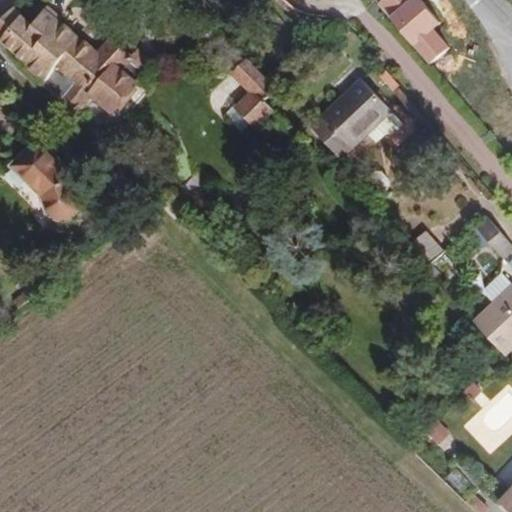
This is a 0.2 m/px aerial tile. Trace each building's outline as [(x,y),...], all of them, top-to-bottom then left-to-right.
[(201,1),(200,0),(189,0),(188,1),(194,8),(201,1)] [(201,1),(194,8),(190,12),(199,21),(210,10),(201,1)] [(9,27),(27,9),(25,6),(2,29),(12,39),(15,34),(9,27)] [(43,23),(27,9),(9,27),(15,34),(12,39),(57,82),(91,37),(57,8),(43,23)] [(110,53),(91,37),(57,82),(92,115),(108,99),(125,113),(156,75),(159,78),(167,69),(157,60),(151,67),(144,61),(121,41),(110,53)] [(150,54),(144,61),(151,67),(157,60),(150,54)] [(249,108),(259,118),(275,104),(289,91),(259,61),(246,75),(262,92),(249,108)] [(391,136),(399,146),(407,145),(418,134),(377,91),(330,138),(357,168),(383,144),(391,136)] [(234,114),(247,129),(259,118),(249,108),(244,103),(234,114)] [(259,118),(262,122),(267,126),(281,110),(275,104),(259,118)] [(259,118),(247,129),(251,133),(262,122),(259,118)] [(390,153),(399,146),(391,136),(383,144),(390,153)] [(48,141),(23,166),(68,214),(75,216),(85,214),(92,206),(94,195),(88,178),(48,141)] [(511,263),(511,238),(501,227),(490,238),(511,263)] [(443,249),(425,266),(440,282),(458,265),(443,249)] [(511,297),(501,309),(511,320),(511,319),(511,297)] [(493,339),(511,358),(511,319),(511,320),(493,339)] [(475,403),(483,411),(490,403),(482,395),(475,403)] [(443,436),(454,446),(465,435),(454,425),(443,436)]
